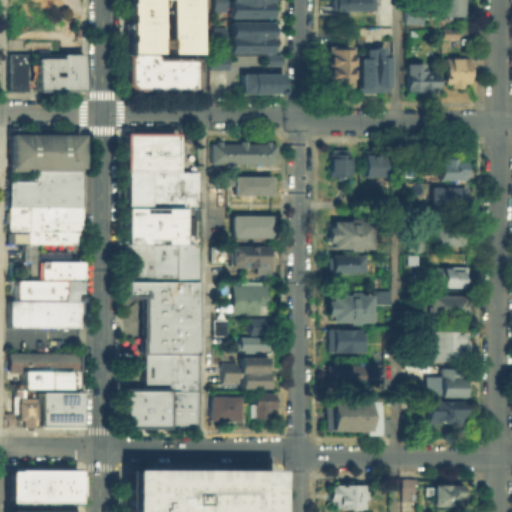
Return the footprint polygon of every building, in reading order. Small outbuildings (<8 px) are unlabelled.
[(138,0),(138,12),(122,12),(122,0),(138,0)] [(122,12),(138,12),(138,0),(192,0),(192,51),(163,51),(163,0),(154,0),(154,51),(138,51),(138,20),(122,20),(122,12)] [(272,0),(272,16),(224,15),(224,0),(272,0)] [(336,8),(327,8),(327,0),(368,0),(368,8),(336,8)] [(438,0),(461,0),(461,12),(438,12),(438,0)] [(222,11),(210,11),(210,1),(222,1),(222,11)] [(400,18),(401,9),(419,9),(419,19),(400,18)] [(271,36),(226,35),(226,19),(271,19),(271,36)] [(122,20),(138,20),(138,51),(122,51),(122,20)] [(222,35),(209,35),(209,25),(222,25),(222,35)] [(453,28),(453,35),(440,35),(440,27),(453,28)] [(221,45),(209,45),(209,35),(222,35),(221,45)] [(271,51),(225,51),(225,35),(226,35),(271,36),(271,51)] [(325,46),(342,46),(342,84),(325,84),(325,46)] [(385,48),(384,90),(357,90),(357,48),(385,48)] [(6,87),(6,50),(23,50),(22,85),(22,87),(6,87)] [(56,68),(56,54),(80,54),(80,50),(32,50),(32,68),(56,68)] [(153,53),(155,56),(193,56),(193,73),(157,73),(139,73),(140,60),(122,60),(122,53),(153,53)] [(56,68),(80,68),(80,54),(56,54),(56,68)] [(205,55),(223,55),(223,67),(205,67),(205,55)] [(465,56),(465,83),(443,83),(443,56),(465,56)] [(128,89),(122,83),(122,60),(140,60),(139,73),(157,73),(157,89),(128,89)] [(420,61),(420,65),(433,65),(432,90),(404,90),(404,61),(420,61)] [(80,86),(80,68),(56,68),(32,68),(32,85),(80,86)] [(157,73),(193,73),(192,89),(157,89),(157,73)] [(276,73),(276,89),(239,89),(239,73),(276,73)] [(78,128),(78,167),(32,167),(5,167),(5,128),(78,128)] [(120,149),(120,131),(148,131),(148,149),(120,149)] [(147,169),(147,155),(120,155),(120,149),(148,149),(148,131),(174,131),(174,133),(174,170),(147,169)] [(272,140),(271,162),(206,161),(206,140),(272,140)] [(327,148),(345,148),(345,173),(327,173),(327,148)] [(378,149),(378,172),(361,172),(361,149),(378,149)] [(147,169),(122,169),(120,169),(120,155),(147,155),(147,169)] [(458,158),(458,175),(436,175),(436,158),(458,158)] [(78,178),(32,177),(32,167),(78,167),(78,178)] [(174,170),(147,169),(147,182),(147,194),(147,202),(122,202),(122,206),(174,207),(174,170)] [(122,182),(147,182),(147,169),(122,169),(122,182)] [(174,207),(195,207),(196,170),(174,170),(174,207)] [(269,194),(231,194),(231,174),(269,174),(269,194)] [(32,177),(78,178),(78,203),(5,202),(5,177),(32,177)] [(147,182),(122,182),(122,194),(147,194),(147,182)] [(437,200),(438,184),(462,184),(462,200),(437,200)] [(147,194),(122,194),(122,202),(147,202),(147,194)] [(5,219),(5,202),(78,203),(78,219),(5,219)] [(147,243),(195,244),(195,207),(174,207),(122,206),(122,213),(147,213),(147,220),(147,232),(147,243)] [(228,214),(269,214),(269,236),(228,236),(228,214)] [(78,219),(78,227),(23,227),(4,227),(5,219),(78,219)] [(147,220),(122,220),(122,231),(147,232),(147,220)] [(325,220),(367,220),(367,245),(325,244),(325,220)] [(433,243),(433,226),(462,226),(462,243),(433,243)] [(78,227),(77,240),(23,240),(23,227),(78,227)] [(147,232),(122,231),(122,243),(147,243),(147,232)] [(420,251),(405,251),(405,236),(420,236),(420,251)] [(220,239),(219,257),(206,257),(206,239),(220,239)] [(195,262),(195,244),(147,243),(122,243),(121,262),(195,262)] [(264,245),(264,264),(230,263),(230,245),(264,245)] [(360,254),(360,270),(327,270),(327,254),(360,254)] [(414,263),(404,263),(404,254),(414,254),(414,263)] [(55,276),(55,262),(77,262),(77,257),(34,257),(34,276),(55,276)] [(55,276),(77,276),(77,262),(55,262),(55,276)] [(195,262),(121,262),(121,279),(195,280),(195,262)] [(427,265),(459,265),(459,282),(427,282),(427,265)] [(228,279),(242,279),(242,271),(257,271),(257,289),(263,289),(263,307),(247,307),(247,311),(227,311),(228,279)] [(10,276),(10,297),(77,298),(77,276),(55,276),(34,276),(10,276)] [(139,296),(195,296),(195,280),(121,279),(120,279),(120,296),(139,296)] [(387,290),(372,289),(372,304),(387,304),(387,290)] [(324,317),(324,292),(365,292),(365,317),(324,317)] [(426,292),(462,292),(462,314),(426,314),(426,292)] [(195,296),(139,296),(139,309),(195,309),(195,296)] [(5,297),(10,297),(77,298),(77,325),(4,325),(5,297)] [(195,309),(139,309),(139,322),(195,322),(195,309)] [(244,330),(244,315),(268,315),(268,330),(244,330)] [(221,317),(221,333),(209,332),(209,317),(221,317)] [(195,322),(139,322),(139,336),(195,336),(195,322)] [(321,349),(321,327),(357,327),(357,350),(321,349)] [(456,359),(420,359),(421,328),(465,328),(465,350),(456,350),(456,359)] [(234,348),(227,348),(227,341),(234,341),(234,334),(267,334),(267,348),(234,348)] [(195,353),(195,336),(139,336),(138,336),(138,352),(141,352),(195,353)] [(4,350),(77,350),(77,369),(18,369),(4,369),(4,350)] [(141,363),(195,364),(195,353),(141,352),(141,363)] [(263,356),(263,373),(264,373),(264,388),(234,388),(234,380),(216,380),(216,372),(213,372),(214,360),(234,360),(234,356),(263,356)] [(195,364),(141,363),(140,377),(195,377),(195,364)] [(323,383),(323,363),(358,363),(358,383),(323,383)] [(381,377),(381,363),(365,363),(365,377),(381,377)] [(435,367),(455,367),(455,377),(460,377),(460,393),(435,392),(435,367)] [(77,388),(35,387),(18,387),(18,369),(77,369),(77,388)] [(195,377),(140,377),(140,386),(140,389),(161,389),(168,389),(195,389),(195,377)] [(118,400),(140,400),(140,389),(140,386),(118,386),(118,400)] [(35,387),(35,423),(79,424),(79,403),(79,388),(77,388),(35,387)] [(31,425),(3,425),(3,413),(9,413),(9,389),(21,389),(21,397),(31,397),(31,425)] [(161,389),(140,389),(140,400),(118,400),(118,413),(141,413),(141,426),(160,426),(161,389)] [(161,389),(160,426),(168,426),(168,389),(161,389)] [(168,426),(189,426),(194,426),(195,389),(168,389),(168,426)] [(266,392),(266,415),(246,415),(246,392),(266,392)] [(206,395),(235,395),(235,418),(206,418),(206,395)] [(318,400),(373,400),(373,429),(318,428),(318,400)] [(422,400),(454,400),(454,420),(422,420),(422,400)] [(118,413),(118,426),(141,426),(141,413),(118,413)] [(43,467),(43,483),(43,493),(74,493),(74,500),(4,499),(4,468),(12,468),(12,467),(43,467)] [(43,483),(43,467),(74,467),(74,473),(76,473),(76,483),(43,483)] [(123,511),(123,493),(157,493),(157,468),(167,468),(177,468),(177,511),(123,511)] [(157,493),(123,493),(123,468),(157,468),(157,493)] [(177,511),(177,468),(202,468),(270,469),(270,511),(177,511)] [(396,500),(396,476),(411,476),(411,500),(396,500)] [(322,506),(322,481),(358,481),(358,506),(322,506)] [(43,483),(76,483),(76,493),(74,493),(43,493),(43,483)] [(429,484),(458,484),(458,502),(429,502),(429,484)]
